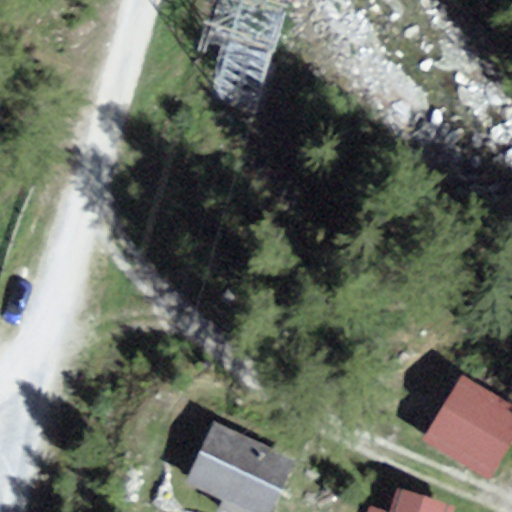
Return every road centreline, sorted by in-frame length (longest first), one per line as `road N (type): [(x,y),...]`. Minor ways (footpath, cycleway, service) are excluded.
road 1 (track): [(84,205),(25,441)]
road 2 (unclassified): [(148,0),(84,205)]
